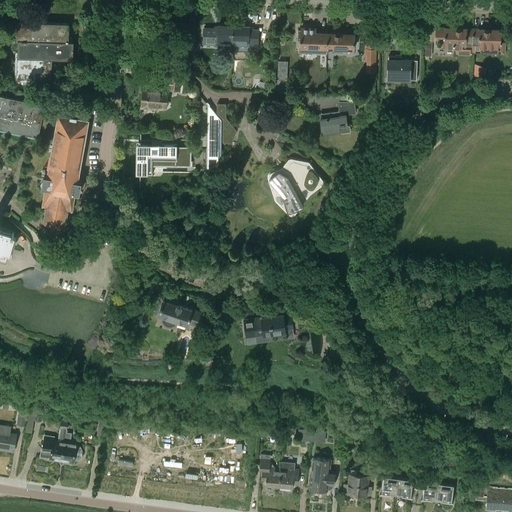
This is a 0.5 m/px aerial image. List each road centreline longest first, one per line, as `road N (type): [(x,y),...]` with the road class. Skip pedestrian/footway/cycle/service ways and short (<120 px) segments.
road 1 (unclassified): [(110,188),(131,233),(176,271),(257,281),(313,259),(351,257)]
road 2 (secondary): [(351,257),(362,196),(391,147),(451,101),(511,87)]
road 3 (secondary): [(511,428),(447,408),(394,367),(361,313),(351,257)]
road 4 (unclassified): [(297,0),(511,7)]
road 5 (residential): [(174,511),(0,489)]
road 6 (unclassified): [(110,188),(87,200),(83,229),(52,239),(0,196)]
road 7 (residential): [(116,67),(186,72),(209,96),(249,97)]
road 8 (unclassified): [(116,67),(104,139),(110,188)]
